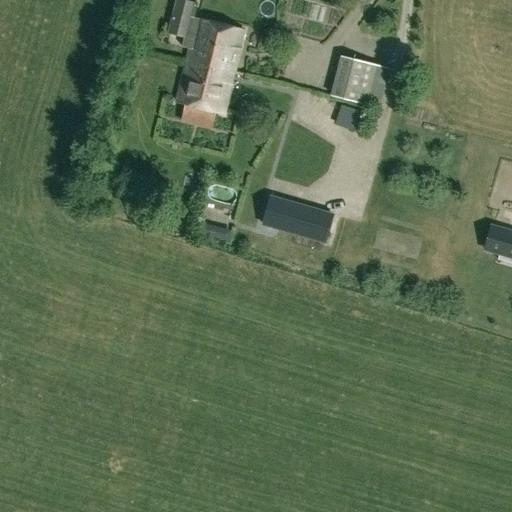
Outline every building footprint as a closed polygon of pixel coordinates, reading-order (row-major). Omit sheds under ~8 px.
[(233,70),(243,29),(193,16),(197,2),(188,0),(175,0),(167,33),(183,37),(181,46),(189,48),(186,59),(233,70)] [(388,68),(377,66),(342,57),(332,96),(379,108),(388,68)] [(223,113),(233,70),(186,59),(176,102),(223,113)] [(332,215),(271,198),(263,224),(324,242),(332,215)] [(511,232),(491,226),(485,249),(511,257),(511,232)]
